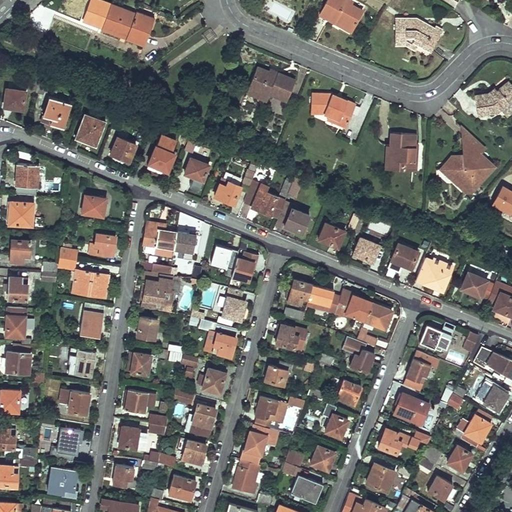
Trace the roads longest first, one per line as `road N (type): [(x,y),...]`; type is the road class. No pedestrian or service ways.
road 1 (residential): [(511,45),(486,45),(434,90),(411,94),(243,24),(226,0)]
road 2 (residential): [(92,511),(145,190)]
road 3 (residential): [(208,511),(280,246)]
road 4 (residential): [(332,511),(418,303)]
road 5 (residential): [(145,190),(34,144),(0,140)]
road 6 (residential): [(418,303),(280,246)]
road 7 (residential): [(280,246),(145,190)]
